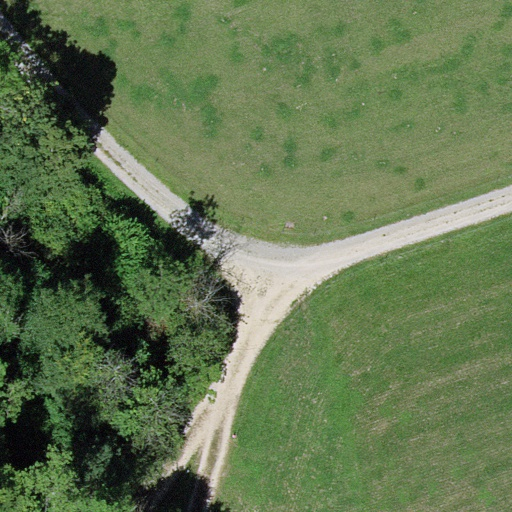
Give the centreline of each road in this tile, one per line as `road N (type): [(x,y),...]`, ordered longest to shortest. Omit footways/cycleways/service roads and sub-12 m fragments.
road 1 (track): [(511,195),(257,279),(206,433)]
road 2 (track): [(257,279),(134,187),(0,24)]
